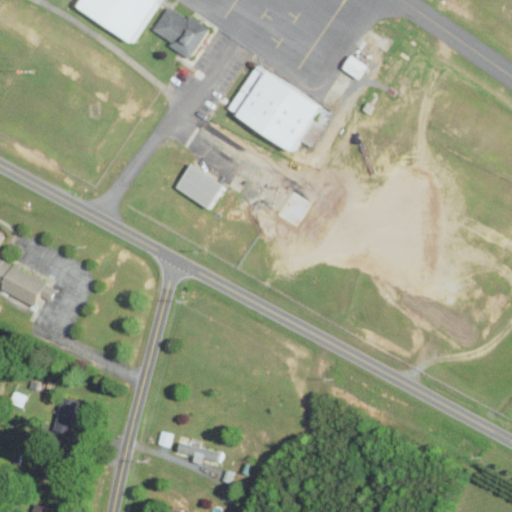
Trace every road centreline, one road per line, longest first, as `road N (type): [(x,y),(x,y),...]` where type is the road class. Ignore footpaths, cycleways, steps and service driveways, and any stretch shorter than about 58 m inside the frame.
road 1 (tertiary): [(511,441),(0,164)]
road 2 (residential): [(111,511),(176,259)]
